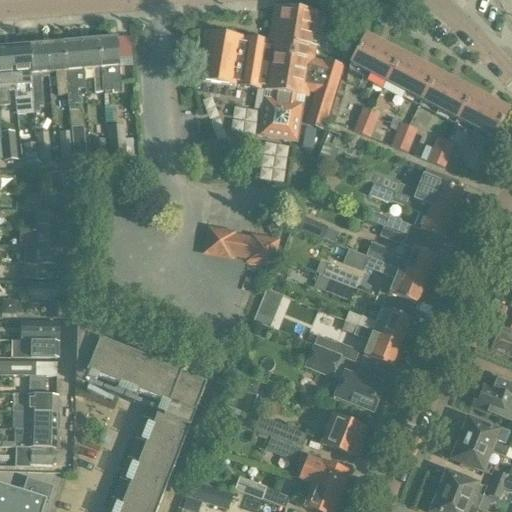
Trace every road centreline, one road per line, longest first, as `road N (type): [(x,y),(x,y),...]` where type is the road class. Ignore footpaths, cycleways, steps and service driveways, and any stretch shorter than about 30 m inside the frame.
road 1 (residential): [(382,511),(511,191)]
road 2 (unclassified): [(0,10),(124,0)]
